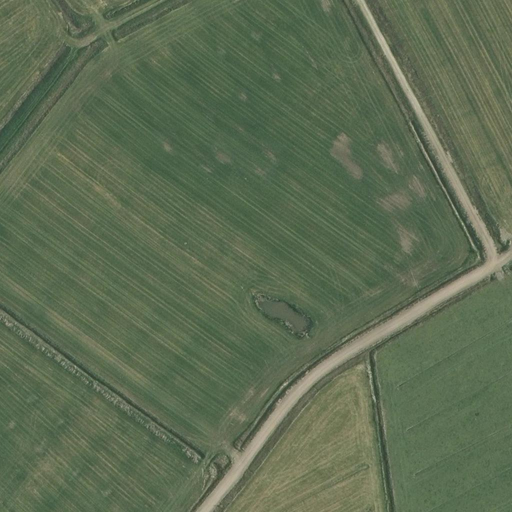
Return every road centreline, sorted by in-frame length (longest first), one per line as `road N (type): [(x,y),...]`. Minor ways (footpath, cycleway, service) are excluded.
road 1 (track): [(359,0),(497,261),(318,370),(214,511)]
road 2 (track): [(174,0),(100,40),(0,169)]
